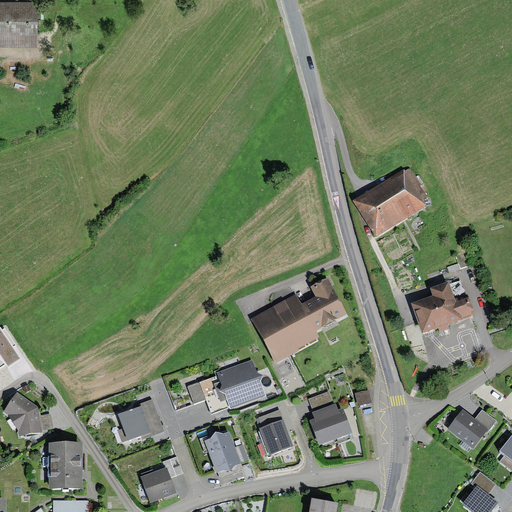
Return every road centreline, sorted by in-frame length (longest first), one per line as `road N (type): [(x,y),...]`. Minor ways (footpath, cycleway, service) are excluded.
road 1 (tertiary): [(286,0),(399,425)]
road 2 (residential): [(201,501),(396,469)]
road 3 (residential): [(511,356),(399,425)]
road 4 (residential): [(201,501),(160,385)]
